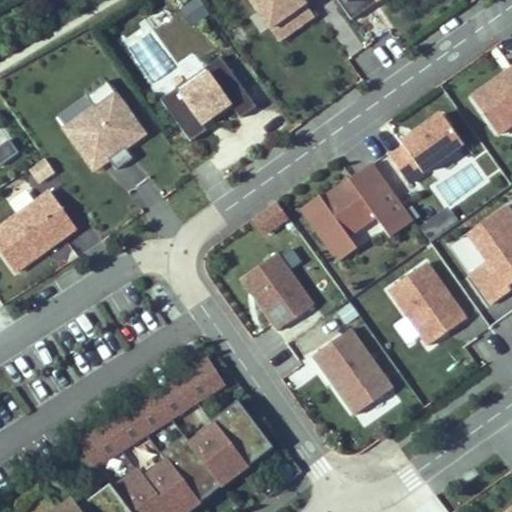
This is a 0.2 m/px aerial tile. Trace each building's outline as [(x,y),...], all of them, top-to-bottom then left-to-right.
[(200,0),(189,0),(179,8),(194,27),(211,14),(200,0)] [(249,0),(271,30),(306,5),(302,0),(249,0)] [(406,0),(337,0),(352,20),(378,2),(381,6),(389,0),(402,0),(404,2),(406,0)] [(306,5),(271,30),(280,42),(314,17),(306,5)] [(177,90),(161,101),(191,142),(207,131),(203,125),(231,105),(240,118),(256,107),(220,58),(205,69),(209,74),(181,95),(177,90)] [(511,69),(472,98),(498,135),(511,124),(511,69)] [(145,135),(107,81),(87,96),(95,107),(65,129),(90,164),(104,153),(117,170),(133,159),(126,149),(145,135)] [(65,129),(95,107),(87,96),(57,118),(65,129)] [(408,184),(463,145),(442,115),(401,143),(404,147),(390,157),(408,184)] [(386,182),(373,163),(342,186),(345,190),(354,183),(364,198),(386,182)] [(423,233),(386,182),(364,198),(354,183),(345,190),(342,186),(323,199),(321,196),(303,209),(332,249),(349,236),(358,249),(385,229),(400,249),(423,233)] [(440,202),(428,186),(416,194),(427,211),(440,202)] [(50,192),(0,228),(0,251),(15,273),(76,229),(50,192)] [(272,201),(252,221),(268,236),(287,216),(272,201)] [(434,221),(447,212),(440,202),(427,211),(434,221)] [(508,287),(511,284),(511,216),(506,207),(469,233),(488,261),(470,274),(493,305),(511,291),(508,287)] [(358,249),(349,236),(332,249),(340,261),(358,249)] [(313,306),(277,255),(242,280),(279,331),(313,306)] [(466,320),(426,264),(390,290),(429,346),(466,320)] [(393,390),(351,330),(314,356),(356,415),(393,390)] [(223,385),(208,360),(200,365),(216,390),(223,385)] [(216,390),(200,365),(180,378),(196,403),(216,390)] [(190,406),(174,381),(155,394),(171,419),(190,406)] [(165,423),(149,398),(131,409),(112,421),(128,446),(147,435),(165,423)] [(187,511),(271,450),(239,408),(181,452),(175,445),(161,455),(166,463),(144,480),(138,472),(124,483),(130,490),(119,498),(114,491),(111,487),(78,511),(72,503),(59,511),(187,511)] [(122,450),(106,425),(86,438),(102,463),(122,450)] [(102,463),(86,438),(80,442),(96,467),(102,463)] [(184,438),(175,445),(181,452),(190,445),(184,438)] [(130,490),(124,483),(114,491),(119,498),(130,490)]
